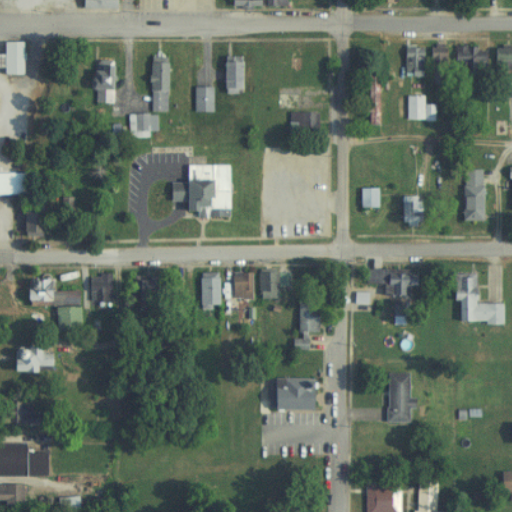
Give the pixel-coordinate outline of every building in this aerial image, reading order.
[(109,8),(109,0),(74,0),(75,8),(109,8)] [(0,74),(15,74),(15,41),(0,40),(0,74)] [(416,45),(397,45),(397,77),(416,77),(416,45)] [(440,45),(424,45),(424,83),(440,83),(440,45)] [(479,47),(450,46),(450,71),(479,71),(479,47)] [(509,47),(485,47),(485,66),(509,66),(509,47)] [(235,55),(216,55),(216,93),(235,93),(235,55)] [(161,57),(144,57),(144,111),(161,111),(161,57)] [(81,69),(81,90),(106,90),(106,61),(91,61),(91,69),(81,69)] [(361,125),(372,125),(372,77),(361,77),(361,125)] [(188,112),(208,112),(208,86),(188,86),(188,112)] [(418,95),(399,95),(399,120),(429,120),(429,104),(418,104),(418,95)] [(311,111),(281,111),(281,134),(311,134),(311,111)] [(122,114),(122,137),(143,137),(143,131),(151,131),(151,114),(122,114)] [(222,164),(179,164),(179,182),(162,181),(162,200),(175,200),(175,210),(187,210),(187,216),(221,217),(222,164)] [(511,210),(511,166),(502,166),(502,210),(511,210)] [(476,220),(476,169),(454,169),(454,220),(476,220)] [(0,193),(22,193),(22,173),(0,172),(0,193)] [(372,187),(353,187),(353,208),(372,208),(372,187)] [(394,225),(411,225),(411,195),(394,195),(394,225)] [(36,205),(17,205),(17,236),(36,236),(36,205)] [(408,269),(362,268),(361,284),(373,284),(373,294),(408,295),(408,269)] [(211,271),(192,271),(192,307),(211,307),(211,271)] [(243,271),(224,271),(224,298),(243,298),(243,271)] [(282,271),(251,271),(251,298),(270,298),(270,287),(282,287),(282,271)] [(495,323),(495,302),(468,302),(468,273),(446,272),(445,299),(452,300),(451,323),(495,323)] [(105,301),(105,273),(82,273),(82,301),(105,301)] [(150,275),(127,275),(127,296),(150,296),(150,275)] [(73,290),(43,290),(43,278),(17,279),(17,301),(46,301),(46,331),(73,331),(73,290)] [(361,293),(349,293),(348,302),(360,303),(361,293)] [(301,332),(311,331),(311,298),(291,298),(291,338),(286,338),(286,349),(301,349),(301,332)] [(2,346),(2,371),(29,371),(29,346),(2,346)] [(402,422),(402,408),(408,408),(408,397),(402,397),(402,372),(380,372),(380,422),(402,422)] [(262,409),(306,410),(306,378),(262,377),(262,409)] [(0,421),(23,422),(23,399),(0,399),(0,421)] [(511,422),(503,423),(503,444),(511,443),(511,422)] [(39,453),(18,452),(18,442),(0,442),(0,475),(39,476),(39,453)] [(511,470),(492,471),(492,492),(504,492),(504,503),(511,502),(511,470)] [(430,511),(430,481),(411,482),(411,511),(430,511)] [(394,511),(394,482),(358,482),(358,511),(394,511)] [(0,504),(17,504),(17,484),(0,483),(0,504)]
